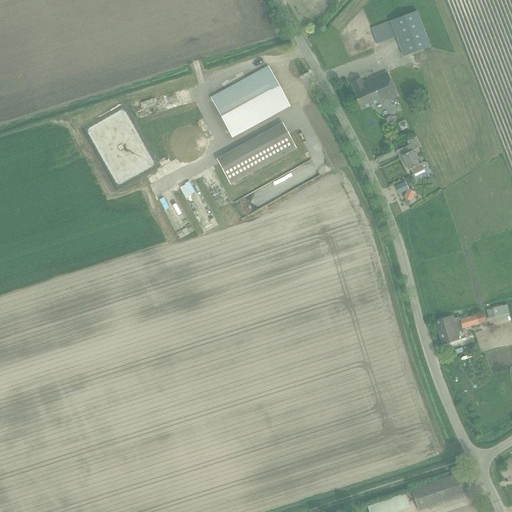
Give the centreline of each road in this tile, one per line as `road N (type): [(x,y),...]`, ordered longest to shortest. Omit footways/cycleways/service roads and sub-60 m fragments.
road 1 (unclassified): [(474,458),(439,386),(380,191),(280,0)]
road 2 (track): [(303,511),(474,458)]
